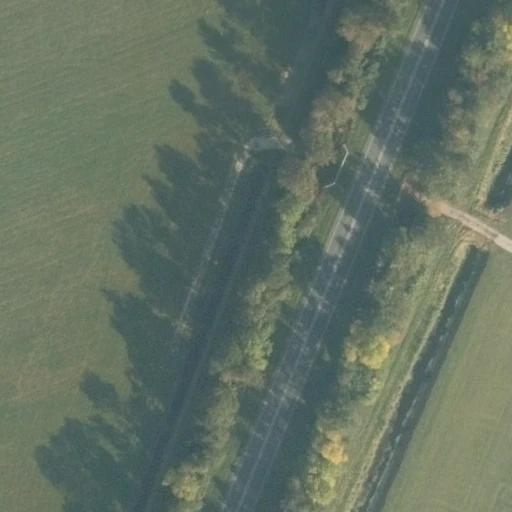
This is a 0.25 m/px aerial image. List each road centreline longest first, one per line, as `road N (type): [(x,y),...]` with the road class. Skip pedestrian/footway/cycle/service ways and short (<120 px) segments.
road 1 (trunk): [(235,511),(443,0)]
road 2 (track): [(511,246),(440,206),(291,148),(257,143),(245,154),(170,361)]
